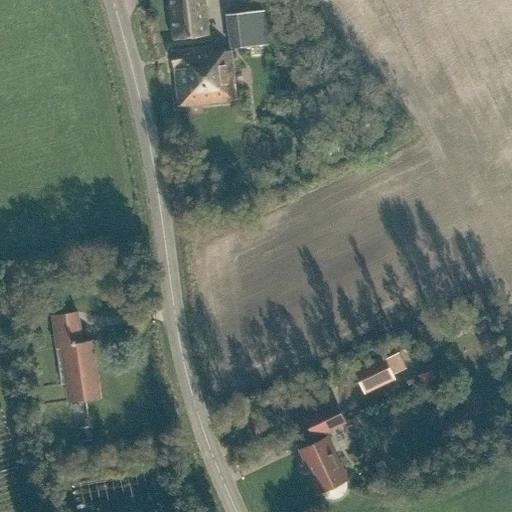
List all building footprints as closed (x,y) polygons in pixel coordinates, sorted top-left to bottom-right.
[(205,0),(166,0),(171,40),(209,34),(205,0)] [(264,10),(225,15),(230,47),(268,42),(264,10)] [(212,46),(171,51),(177,104),(237,98),(232,49),(213,51),(212,46)] [(78,312),(50,316),(55,346),(59,346),(67,401),(99,396),(91,341),(82,343),(78,312)] [(482,322),(474,326),(478,333),(486,329),(482,322)] [(382,354),(353,368),(365,393),(394,379),(391,373),(405,367),(398,353),(385,359),(382,354)] [(426,371),(418,375),(422,384),(431,380),(426,371)] [(347,478),(324,431),(344,421),(334,401),(304,416),(316,441),(299,450),(320,491),(322,490),(323,492),(324,493),(325,494),(326,495),(329,496),(331,496),(332,497),(334,497),(335,496),(337,496),(338,495),(340,495),(341,494),(342,492),(343,491),(344,490),(345,488),(345,487),(345,485),(345,484),(345,482),(345,480),(344,479),(347,478)] [(459,422),(452,405),(435,412),(442,430),(459,422)] [(89,426),(79,428),(81,440),(91,439),(89,426)]
